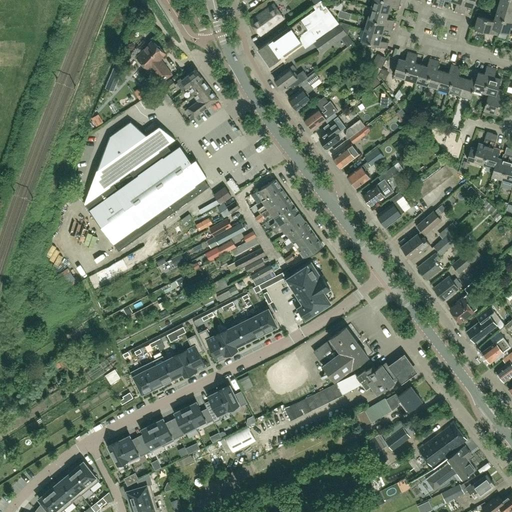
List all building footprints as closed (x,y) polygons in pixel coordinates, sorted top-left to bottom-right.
[(315,8),(291,25),(269,40),(270,41),(258,49),(270,65),(281,57),(285,63),(317,40),(316,39),(330,29),(338,23),(332,14),(321,0),(313,6),(315,8)] [(399,9),(400,4),(387,0),(373,0),(372,7),(388,12),(390,6),(399,9)] [(459,12),(462,0),(450,0),(451,0),(457,2),(454,11),(459,12)] [(473,7),(475,0),(462,0),(459,12),(464,14),(467,5),(473,7)] [(511,0),(500,0),(499,6),(511,9),(511,0)] [(260,35),(284,18),(274,4),(250,21),(260,35)] [(511,9),(499,6),(496,17),(511,21),(511,9)] [(386,18),(388,12),(372,7),(368,18),(394,26),(395,21),(386,18)] [(478,16),(475,28),(498,35),(499,30),(493,28),(495,21),(478,16)] [(511,21),(496,17),(495,21),(493,28),(499,30),(509,33),(511,26),(511,21)] [(392,31),(394,26),(368,18),(365,29),(382,34),(384,28),(392,31)] [(340,22),(339,24),(346,34),(347,35),(350,25),(340,22)] [(341,38),(346,34),(339,24),(313,43),(320,53),(341,38)] [(380,40),(382,34),(365,29),(362,41),(387,48),(389,43),(380,40)] [(160,59),(165,53),(152,41),(137,57),(150,69),(152,67),(162,81),(172,73),(168,68),(167,68),(160,59)] [(405,78),(413,53),(408,52),(405,60),(399,58),(394,75),(405,78)] [(381,68),(386,58),(377,53),(372,64),(381,68)] [(416,81),(421,65),(415,63),(418,54),(413,53),(405,78),(416,81)] [(427,85),(435,59),(430,58),(427,67),(421,65),(416,81),(427,85)] [(438,88),(443,71),(437,69),(440,61),(435,59),(427,85),(438,88)] [(449,91),(457,66),(452,64),(449,73),(443,71),(438,88),(449,91)] [(313,88),(311,85),(320,78),(315,71),(308,76),(303,70),(296,75),(293,72),(297,69),(293,65),(275,79),(283,89),(290,84),(293,88),(298,84),(302,88),(289,98),(298,109),(311,99),(306,94),(313,88)] [(485,92),(492,67),(487,65),(485,74),(479,72),(474,89),(485,92)] [(460,94),(465,78),(459,76),(461,67),(457,66),(449,91),(460,94)] [(498,89),(501,79),(494,77),(497,68),(492,67),(485,92),(489,93),(496,95),(498,89)] [(382,68),(378,76),(386,79),(389,71),(382,68)] [(189,89),(203,79),(195,69),(177,83),(183,91),(188,87),(189,89)] [(474,89),(479,72),(473,71),(471,79),(465,78),(460,94),(471,98),(474,89)] [(375,74),(365,82),(371,89),(380,82),(375,74)] [(197,99),(211,89),(203,79),(189,89),(197,99)] [(163,87),(167,93),(176,86),(172,80),(163,87)] [(139,100),(153,91),(149,85),(141,90),(136,83),(131,87),(139,100)] [(191,120),(217,100),(218,99),(211,89),(197,99),(198,101),(188,108),(185,111),(189,116),(188,116),(191,120)] [(496,113),(503,90),(498,89),(496,95),(489,93),(484,109),(496,113)] [(167,95),(163,97),(169,106),(173,103),(167,95)] [(313,129),(328,117),(338,110),(330,100),(329,101),(325,96),(314,104),(318,108),(304,118),(313,129)] [(328,132),(320,138),(323,143),(322,144),(324,147),(326,147),(327,148),(341,138),(337,133),(346,127),(338,116),(324,127),(328,132)] [(147,134),(131,121),(110,135),(84,203),(119,251),(209,186),(205,181),(208,179),(207,177),(196,159),(191,162),(190,159),(180,145),(172,151),(167,145),(176,139),(159,125),(147,134)] [(354,143),(366,134),(362,128),(350,137),(354,143)] [(484,164),(489,146),(493,133),(487,132),(483,144),(478,143),(477,148),(471,147),(467,159),(484,164)] [(498,158),(500,149),(494,147),(498,135),(493,133),(489,146),(484,164),(494,167),(495,167),(497,157),(498,158)] [(421,136),(414,141),(417,146),(425,141),(421,136)] [(342,167),(359,153),(351,143),(334,157),(338,162),(337,163),(339,166),(340,166),(342,167)] [(372,165),(384,156),(378,147),(365,157),(372,165)] [(502,179),(511,148),(507,147),(503,159),(498,158),(497,157),(495,167),(494,167),(492,176),(502,179)] [(511,148),(502,179),(503,179),(501,186),(510,188),(511,184),(511,148)] [(449,162),(448,164),(455,173),(457,170),(449,162)] [(370,177),(365,170),(367,169),(364,164),(362,166),(361,166),(348,176),(353,182),(352,183),(354,185),(355,185),(357,187),(370,177)] [(455,173),(448,164),(443,167),(450,177),(455,173)] [(399,171),(395,165),(379,177),(382,181),(363,194),(367,199),(365,200),(369,205),(370,204),(371,205),(384,195),(385,197),(393,190),(386,180),(399,171)] [(450,177),(443,167),(438,171),(445,181),(450,177)] [(445,181),(438,171),(433,175),(440,184),(445,181)] [(440,184),(433,175),(428,178),(435,188),(440,184)] [(227,181),(235,192),(240,189),(232,178),(227,181)] [(262,200),(282,186),(276,178),(256,192),(262,200)] [(435,188),(428,178),(423,182),(430,192),(435,188)] [(430,192),(423,182),(418,186),(425,195),(430,192)] [(264,211),(288,195),(282,186),(262,200),(265,204),(261,207),(264,211)] [(425,195),(418,186),(413,190),(420,199),(425,195)] [(231,195),(225,187),(215,194),(221,203),(231,195)] [(420,199),(413,190),(408,193),(415,203),(420,199)] [(402,215),(401,214),(411,206),(400,192),(390,199),(393,203),(378,215),(387,226),(402,215)] [(294,203),(288,195),(264,211),(261,213),(265,218),(272,213),(274,217),(294,203)] [(485,200),(481,204),(492,213),(496,209),(485,200)] [(218,207),(225,218),(231,213),(231,214),(240,208),(235,201),(227,206),(224,203),(218,207)] [(213,202),(200,209),(203,214),(216,207),(213,202)] [(280,225),(299,211),(294,203),(274,217),(277,221),(271,225),(273,228),(274,229),(280,225)] [(442,203),(434,210),(439,216),(446,209),(442,203)] [(434,210),(417,225),(418,226),(417,227),(421,232),(402,246),(408,254),(407,255),(409,258),(411,258),(412,259),(431,244),(423,236),(442,220),(439,216),(434,210)] [(286,233),(305,220),(299,211),(280,225),(274,229),(277,233),(283,229),(286,233)] [(209,217),(201,221),(205,228),(213,223),(209,217)] [(225,219),(210,228),(214,237),(230,228),(225,219)] [(291,243),(311,228),(305,220),(286,233),(289,237),(285,240),(288,245),(291,242),(291,243)] [(211,249),(236,235),(231,227),(230,228),(214,237),(207,241),(211,249)] [(298,250),(317,236),(311,228),(291,243),(291,242),(288,245),(291,249),(296,245),(298,250)] [(243,236),(246,242),(255,237),(256,236),(253,231),(243,236)] [(455,239),(449,233),(434,246),(440,253),(455,239)] [(304,258),(323,245),(317,236),(298,250),(304,258)] [(255,237),(246,242),(231,250),(234,256),(258,243),(255,237)] [(231,240),(213,250),(217,257),(235,247),(231,240)] [(228,265),(232,273),(239,269),(257,259),(253,252),(228,265)] [(181,253),(171,259),(174,266),(185,261),(181,253)] [(443,268),(436,260),(440,257),(436,253),(418,267),(428,280),(443,268)] [(288,262),(295,257),(292,254),(286,258),(288,262)] [(261,258),(245,267),(248,273),(265,265),(261,258)] [(459,273),(466,267),(459,258),(452,264),(459,273)] [(156,275),(173,269),(169,260),(153,266),(156,275)] [(287,278),(304,303),(298,306),(306,318),(331,302),(324,292),(330,288),(322,276),(321,277),(311,262),(287,278)] [(254,282),(261,278),(274,270),(270,265),(251,276),(254,282)] [(87,278),(99,273),(96,266),(84,271),(87,278)] [(453,280),(450,276),(434,288),(443,300),(448,297),(462,285),(456,278),(453,280)] [(214,293),(228,285),(224,278),(210,285),(214,293)] [(469,294),(479,284),(475,280),(464,289),(469,294)] [(259,285),(253,287),(256,293),(261,290),(259,285)] [(239,292),(236,286),(229,289),(228,288),(216,293),(220,301),(239,292)] [(181,302),(190,297),(187,292),(179,297),(181,302)] [(477,308),(467,295),(456,302),(457,304),(451,308),(450,308),(454,315),(454,317),(456,320),(458,320),(460,322),(477,309),(477,308)] [(129,306),(124,309),(127,315),(132,312),(129,306)] [(277,326),(267,306),(256,311),(257,314),(258,314),(267,331),(277,326)] [(480,320),(466,331),(475,342),(497,325),(489,314),(494,311),(491,306),(477,316),(480,320)] [(258,314),(257,314),(248,319),(256,336),(267,331),(258,314)] [(248,319),(246,315),(237,319),(239,323),(237,324),(246,341),(256,336),(248,319)] [(246,341),(237,324),(227,329),(236,346),(246,341)] [(186,332),(183,326),(175,330),(178,336),(186,332)] [(368,356),(346,326),(331,338),(314,351),(324,364),(324,365),(335,380),(352,366),(353,367),(368,356)] [(227,354),(217,334),(210,338),(206,329),(199,333),(206,349),(211,347),(217,359),(227,354)] [(236,346),(227,329),(217,334),(227,354),(238,349),(236,346)] [(179,338),(178,336),(175,330),(167,335),(171,342),(179,338)] [(199,352),(203,350),(195,335),(188,339),(192,347),(185,350),(195,370),(205,365),(199,352)] [(491,362),(510,347),(507,342),(506,343),(502,337),(499,340),(499,339),(483,352),(483,353),(483,355),(485,358),(488,358),(491,362)] [(195,370),(185,350),(175,355),(184,373),(183,373),(184,375),(195,370)] [(511,352),(503,358),(507,364),(497,371),(498,372),(498,374),(500,377),(502,377),(505,381),(511,376),(511,352)] [(417,371),(404,353),(388,365),(402,384),(417,371)] [(184,373),(175,355),(165,361),(173,378),(183,373),(184,373)] [(155,366),(155,365),(153,361),(142,366),(153,388),(163,383),(155,366)] [(173,378),(165,361),(155,365),(155,366),(163,383),(173,378)] [(366,370),(366,369),(337,383),(290,405),(296,417),(343,395),(341,392),(347,389),(349,392),(355,389),(353,386),(361,382),(366,389),(369,387),(372,385),(377,393),(381,390),(381,391),(394,381),(390,375),(394,372),(391,368),(386,371),(382,364),(376,369),(374,365),(366,370)] [(153,388),(142,366),(132,372),(142,393),(153,388)] [(115,369),(105,375),(111,384),(121,378),(115,369)] [(254,386),(248,375),(237,380),(243,391),(254,386)] [(235,394),(230,385),(219,390),(229,409),(239,404),(240,406),(246,403),(241,391),(235,394)] [(398,403),(402,400),(409,410),(422,400),(411,386),(399,395),(397,393),(387,399),(386,398),(380,401),(387,412),(400,405),(398,403)] [(229,409),(219,390),(209,396),(213,405),(207,408),(213,419),(214,422),(221,418),(219,416),(230,411),(229,409)] [(213,419),(207,408),(201,411),(196,402),(186,407),(195,426),(196,425),(205,421),(206,423),(213,419)] [(195,426),(186,407),(175,412),(180,422),(174,425),(180,436),(197,428),(196,425),(195,426)] [(363,411),(360,413),(367,424),(370,422),(363,411)] [(180,436),(174,425),(168,428),(164,418),(152,424),(163,444),(162,445),(163,445),(174,440),(173,439),(180,436)] [(432,466),(467,439),(454,421),(418,449),(432,466)] [(163,444),(152,424),(142,429),(147,438),(140,441),(146,453),(162,445),(163,444)] [(248,426),(225,438),(233,452),(256,440),(248,426)] [(392,449),(409,436),(403,428),(387,440),(386,440),(392,449)] [(146,453),(140,441),(134,444),(130,435),(119,440),(128,459),(129,461),(146,453)] [(375,435),(363,442),(372,456),(384,450),(375,435)] [(128,459),(119,440),(108,446),(118,464),(128,459)] [(477,469),(468,458),(473,454),(465,445),(449,457),(452,461),(431,476),(439,486),(462,469),(467,476),(477,469)] [(191,455),(178,461),(181,467),(194,461),(191,455)] [(267,455),(254,461),(258,472),(272,466),(267,455)] [(84,461),(74,469),(90,487),(99,480),(84,461)] [(90,487),(74,469),(66,476),(80,494),(81,495),(90,487)] [(138,479),(135,473),(125,478),(128,484),(137,480),(138,479)] [(495,485),(487,473),(472,484),(471,483),(466,487),(465,487),(467,490),(467,491),(470,494),(476,490),(480,496),(495,485)] [(149,474),(138,479),(137,480),(140,487),(127,490),(129,496),(128,498),(129,503),(153,496),(154,496),(150,484),(152,483),(149,474)] [(80,494),(66,476),(57,483),(72,501),(80,494)] [(72,501),(57,483),(48,491),(63,509),(73,502),(72,501)] [(460,484),(441,493),(446,502),(464,493),(464,492),(460,485),(460,484)] [(60,511),(63,509),(48,491),(39,498),(42,502),(37,510),(39,511),(60,511)] [(505,511),(507,511),(511,508),(511,492),(502,500),(498,494),(482,506),(486,511),(496,511),(502,508),(505,511)] [(379,493),(372,497),(359,503),(363,511),(376,505),(383,501),(379,493)] [(157,508),(153,496),(129,503),(131,509),(133,510),(133,511),(145,511),(147,511),(160,511),(159,507),(157,508)] [(420,511),(428,511),(433,510),(429,503),(432,502),(430,498),(427,500),(428,500),(417,505),(420,511)]
